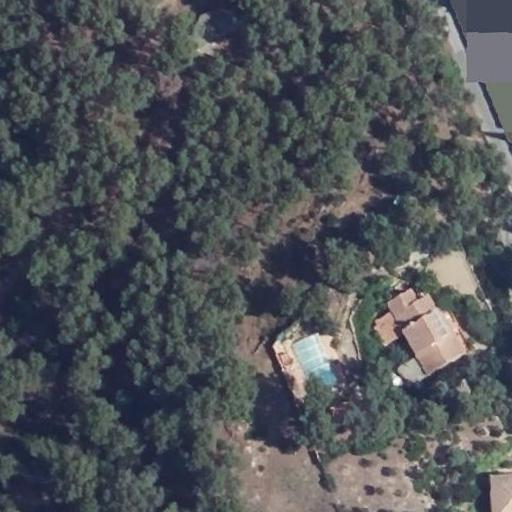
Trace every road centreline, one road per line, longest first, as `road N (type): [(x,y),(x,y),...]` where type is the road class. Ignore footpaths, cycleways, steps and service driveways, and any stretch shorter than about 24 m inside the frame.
road 1 (track): [(159,0),(73,169),(0,269)]
road 2 (unclassified): [(456,0),(511,152)]
